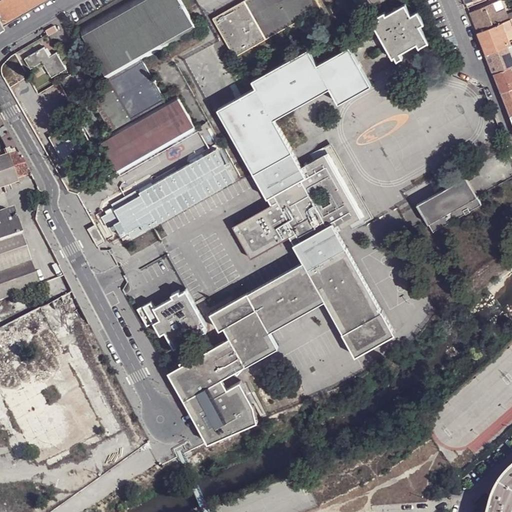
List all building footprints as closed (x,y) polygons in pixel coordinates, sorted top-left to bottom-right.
[(0,0),(0,26),(45,0),(0,0)] [(181,0),(127,0),(79,27),(108,78),(133,120),(166,101),(146,65),(168,51),(200,33),(181,0)] [(317,0),(245,0),(213,18),(235,56),(322,7),(317,0)] [(500,0),(494,3),(497,10),(504,8),(500,0)] [(494,3),(493,2),(470,11),(478,30),(511,17),(511,11),(506,14),(504,8),(497,10),(494,3)] [(380,18),(373,22),(393,56),(395,55),(398,60),(403,57),(401,53),(417,43),(420,47),(429,42),(420,26),(424,23),(418,11),(412,15),(405,4),(387,15),(385,12),(378,16),(380,18)] [(511,40),(511,17),(478,30),(486,52),(504,46),(510,43),(509,42),(511,40)] [(350,46),(318,64),(331,86),(340,102),(371,84),(350,46)] [(507,55),(504,46),(486,52),(494,71),(511,64),(507,55)] [(44,61),(52,76),(53,77),(67,69),(67,67),(65,64),(61,58),(58,52),(51,56),(45,47),(26,59),(32,69),(44,61)] [(331,86),(318,64),(309,48),(303,51),(253,79),(257,87),(275,118),(331,86)] [(511,66),(511,64),(494,71),(501,90),(511,85),(511,66)] [(133,120),(108,78),(87,91),(110,131),(98,137),(120,175),(198,130),(178,95),(166,101),(133,120)] [(511,85),(501,90),(510,111),(511,109),(511,85)] [(257,87),(219,108),(255,171),(293,150),(275,118),(257,87)] [(5,127),(0,116),(0,136),(7,149),(11,147),(12,150),(17,147),(5,127)] [(78,120),(50,136),(67,168),(96,152),(78,120)] [(360,218),(364,223),(375,218),(333,142),(323,147),(326,154),(360,218)] [(151,182),(114,203),(116,209),(103,216),(110,227),(116,223),(124,236),(130,232),(133,236),(235,179),(217,148),(152,184),(151,182)] [(293,150),(255,171),(274,203),(236,226),(252,256),(291,235),(296,243),(333,221),(338,231),(360,218),(326,154),(301,167),(293,150)] [(9,156),(8,156),(16,177),(22,176),(31,174),(19,152),(13,154),(9,156)] [(0,187),(16,182),(17,181),(16,177),(8,156),(0,158),(0,187)] [(433,231),(481,203),(466,177),(418,204),(433,231)] [(0,214),(0,242),(20,236),(22,235),(13,210),(0,214)] [(333,221),(296,243),(305,261),(326,299),(358,353),(395,332),(338,231),(333,221)] [(20,236),(0,242),(0,299),(38,287),(20,236)] [(305,261),(249,292),(270,330),(326,299),(305,261)] [(190,293),(188,290),(181,293),(180,290),(173,294),(174,297),(155,307),(161,318),(155,322),(161,334),(166,331),(175,347),(184,342),(182,338),(199,328),(201,333),(205,331),(207,330),(205,325),(207,324),(190,293)] [(249,292),(212,312),(219,327),(220,329),(226,326),(231,336),(247,364),(279,346),(270,330),(249,292)] [(209,441),(259,419),(256,403),(242,380),(228,386),(223,377),(233,371),(236,374),(247,364),(231,336),(170,371),(205,439),(206,442),(209,441)] [(511,511),(511,471),(507,476),(503,480),(497,488),(492,499),(489,510),(488,511),(511,511)]
